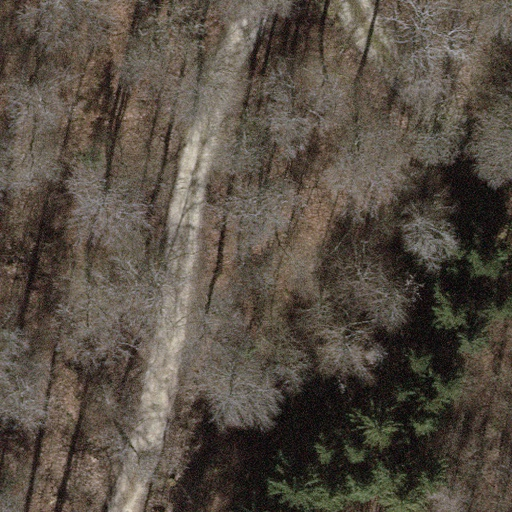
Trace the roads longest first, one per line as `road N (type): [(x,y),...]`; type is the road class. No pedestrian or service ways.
road 1 (track): [(118,511),(181,384),(195,145),(222,53),(254,0)]
road 2 (track): [(304,0),(511,116)]
